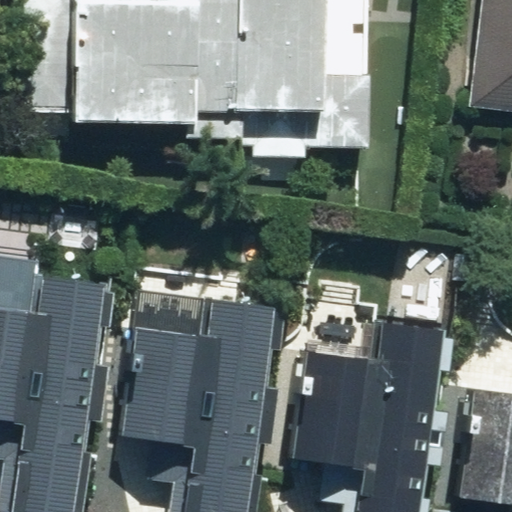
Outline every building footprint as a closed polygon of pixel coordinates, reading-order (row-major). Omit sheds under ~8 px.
[(357,167),(363,0),(12,0),(8,115),(51,117),(51,133),(189,138),(188,160),(357,167)] [(511,0),(472,0),(459,118),(511,123),(511,0)] [(59,511),(82,299),(0,290),(0,511),(59,511)] [(233,511),(253,308),(181,300),(176,349),(115,343),(105,450),(170,456),(167,485),(142,483),(139,511),(233,511)] [(400,511),(421,323),(328,313),(324,353),(292,349),(278,478),(329,483),(326,511),(400,511)] [(511,511),(511,382),(458,378),(446,511),(447,511),(511,511)]
